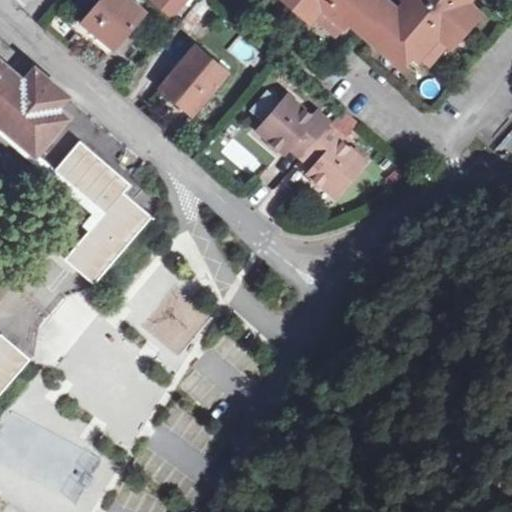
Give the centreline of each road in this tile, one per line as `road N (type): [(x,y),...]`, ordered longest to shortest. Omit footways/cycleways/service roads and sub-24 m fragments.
road 1 (residential): [(10,24),(321,281)]
road 2 (residential): [(321,281),(297,372),(226,511)]
road 3 (residential): [(321,281),(463,188),(511,183)]
